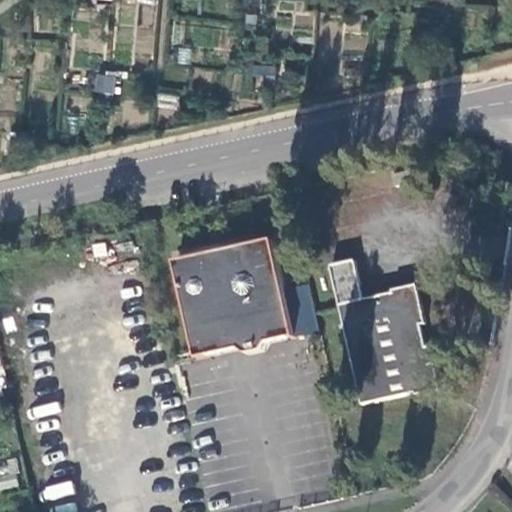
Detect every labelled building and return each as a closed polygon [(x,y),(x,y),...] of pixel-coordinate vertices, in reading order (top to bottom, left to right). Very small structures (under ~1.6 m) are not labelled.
[(252,27),(261,28),(263,17),(253,16),(252,27)] [(365,26),(372,27),(374,17),(366,16),(365,26)] [(441,28),(436,28),(430,27),(428,46),(438,47),(441,28)] [(271,87),(280,88),(282,69),(263,67),(262,77),(272,78),(271,87)] [(109,95),(118,96),(120,79),(100,77),(100,86),(110,87),(109,95)] [(16,149),(27,150),(29,129),(18,128),(16,149)] [(175,264),(196,361),(294,339),(272,242),(175,264)] [(361,407),(412,396),(413,399),(438,393),(428,351),(424,352),(418,326),(424,324),(414,285),(390,292),(390,294),(357,302),(354,288),(359,287),(352,262),(328,268),(334,293),(341,291),(344,306),(338,307),(361,407)]
